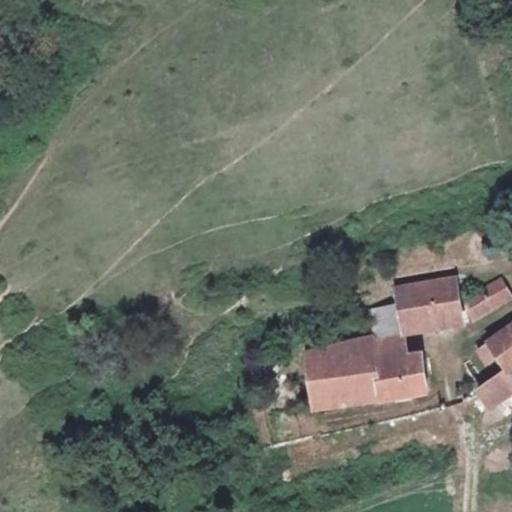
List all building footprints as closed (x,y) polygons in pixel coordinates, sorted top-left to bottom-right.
[(511,297),(499,280),(464,306),(478,323),(511,297)] [(455,284),(399,294),(403,310),(408,340),(464,329),(455,284)] [(374,346),(349,351),(354,373),(411,363),(408,340),(403,310),(369,317),(374,346)] [(511,370),(511,332),(477,357),(485,368),(498,359),(508,373),(511,370)] [(349,351),(311,359),(321,413),(433,394),(426,361),(411,363),(354,373),(349,351)] [(511,397),(511,378),(508,373),(489,386),(480,393),(493,410),(511,397)]
